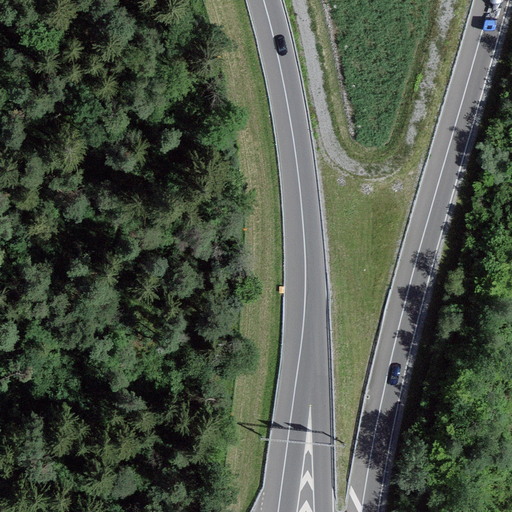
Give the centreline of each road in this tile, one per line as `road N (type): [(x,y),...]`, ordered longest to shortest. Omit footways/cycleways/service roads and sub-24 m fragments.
road 1 (motorway): [(500,0),(400,356),(369,511)]
road 2 (trunk): [(273,0),(303,144),(317,292)]
road 3 (motorway): [(317,292),(287,511)]
road 4 (trunk): [(317,292),(324,511)]
